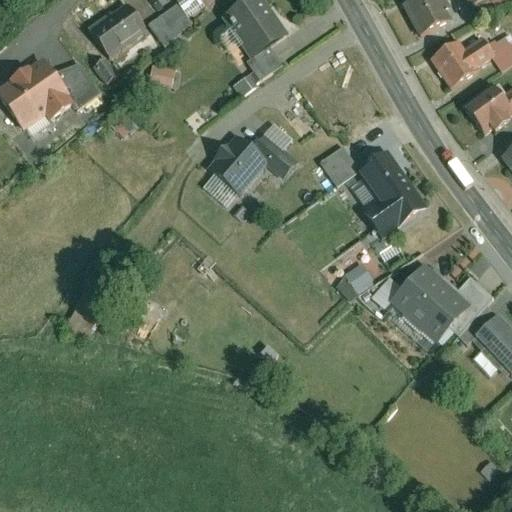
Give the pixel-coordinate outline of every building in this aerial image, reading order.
[(175,0),(183,10),(196,0),(175,0)] [(255,65),(292,40),(264,0),(260,0),(226,24),(255,65)] [(422,41),(454,25),(440,0),(424,0),(406,9),(422,41)] [(468,0),(474,10),(490,1),(489,0),(468,0)] [(129,7),(91,34),(113,64),(151,37),(129,7)] [(180,7),(151,29),(163,46),(192,24),(180,7)] [(508,76),(511,73),(511,37),(490,53),(508,76)] [(433,65),(455,96),(499,65),(484,45),(468,56),(461,46),(433,65)] [(108,90),(122,80),(109,62),(95,72),(108,90)] [(45,64),(0,96),(0,101),(26,137),(48,121),(52,127),(78,109),(45,64)] [(83,114),(104,99),(83,69),(61,84),(83,114)] [(149,71),(144,89),(167,95),(172,77),(149,71)] [(511,128),(511,124),(510,122),(511,120),(511,97),(504,103),(498,95),(469,116),(487,139),(495,133),(498,139),(511,128)] [(241,205),(270,172),(286,186),(302,168),(263,136),(252,149),(242,141),(210,177),(241,205)] [(338,194),(362,178),(340,145),(316,162),(338,194)] [(386,246),(431,215),(392,160),(363,181),(385,211),(369,222),(386,246)] [(364,270),(346,282),(359,300),(376,288),(364,270)] [(438,353),(475,313),(430,272),(393,312),(438,353)] [(112,330),(132,336),(141,307),(121,301),(112,330)] [(75,343),(95,329),(83,312),(63,326),(75,343)] [(511,381),(511,333),(503,324),(479,347),(511,381)] [(434,392),(422,386),(418,396),(430,401),(434,392)] [(503,471),(495,463),(484,474),(492,483),(503,471)]
